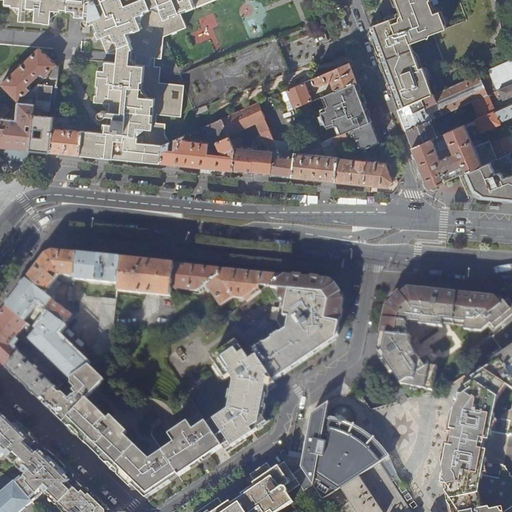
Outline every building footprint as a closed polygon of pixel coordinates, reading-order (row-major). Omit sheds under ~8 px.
[(6,0),(6,3),(13,4),(13,6),(21,7),(20,21),(27,21),(28,19),(45,21),(45,23),(52,24),(53,10),(62,11),(62,9),(68,10),(68,12),(78,13),(77,16),(90,18),(90,20),(89,19),(88,18),(87,18),(86,19),(85,19),(84,20),(83,22),(83,23),(84,25),(85,26),(86,27),(88,27),(89,27),(96,23),(100,31),(98,32),(108,53),(119,55),(131,56),(156,59),(162,59),(165,37),(159,23),(181,15),(211,2),(210,0),(6,0)] [(381,61),(399,110),(433,94),(423,68),(421,69),(416,56),(418,54),(414,49),(410,39),(419,36),(419,38),(446,28),(442,17),(438,18),(436,12),(434,13),(429,0),(395,0),(401,15),(379,23),(373,26),(370,27),(369,29),(377,51),(379,51),(382,61),(381,61)] [(159,23),(165,37),(186,28),(181,15),(159,23)] [(185,87),(197,115),(208,110),(207,106),(290,73),(275,36),(195,69),(192,63),(178,69),(184,85),(175,84),(173,98),(184,100),(185,87)] [(45,78),(57,65),(40,48),(1,85),(19,102),(31,90),(28,87),(41,74),(45,78)] [(118,63),(130,64),(131,56),(119,55),(118,63)] [(130,64),(155,67),(156,59),(131,56),(130,64)] [(511,58),(479,73),(488,94),(494,92),(511,83),(511,58)] [(80,155),(160,164),(163,145),(170,142),(165,134),(166,124),(153,122),(154,114),(182,117),(184,100),(173,98),(175,84),(160,83),(161,67),(155,67),(130,64),(118,63),(107,62),(106,71),(100,70),(98,86),(100,86),(99,95),(97,95),(96,102),(112,104),(111,112),(103,111),(102,111),(101,112),(100,113),(100,114),(100,116),(100,118),(101,119),(103,119),(104,119),(105,119),(107,118),(107,117),(108,116),(109,116),(108,124),(106,124),(105,134),(83,131),(80,155)] [(313,79),(313,80),(315,85),(319,86),(330,81),(331,80),(331,79),(332,79),(331,78),(334,77),(335,81),(333,84),(335,88),(332,89),(333,92),(357,82),(350,63),(313,79)] [(30,150),(51,152),(53,128),(54,128),(55,117),(47,116),(48,111),(51,111),(53,86),(58,87),(61,67),(57,65),(45,78),(37,85),(30,150)] [(399,110),(407,130),(434,118),(470,102),(472,102),(488,94),(479,73),(433,94),(399,110)] [(342,135),(345,133),(371,122),(365,104),(363,103),(356,105),(355,100),(361,98),(362,96),(360,91),(357,92),(355,84),(357,83),(357,82),(333,92),(325,95),(329,104),(328,106),(326,107),(321,110),(323,115),(325,123),(328,129),(336,126),(337,126),(339,127),(342,135)] [(294,109),(295,108),(312,101),(305,83),(287,91),(294,109)] [(511,83),(494,92),(495,96),(498,95),(500,100),(502,99),(503,100),(511,95),(511,83)] [(0,147),(1,147),(30,150),(37,85),(32,91),(31,90),(19,102),(17,115),(16,115),(15,119),(3,118),(1,120),(0,120),(0,147)] [(287,91),(281,94),(288,111),(294,109),(287,91)] [(472,102),(470,102),(477,119),(479,118),(472,102)] [(232,115),(222,119),(226,129),(231,141),(235,149),(233,171),(271,175),(273,156),(281,157),(268,125),(265,118),(259,103),(249,108),(232,115)] [(477,119),(475,120),(480,134),(501,124),(500,121),(511,115),(511,103),(495,111),(479,118),(477,119)] [(3,118),(11,110),(6,105),(0,109),(0,120),(1,120),(3,118)] [(407,132),(413,148),(432,139),(438,137),(433,127),(437,125),(434,118),(407,130),(407,132)] [(160,164),(233,171),(235,149),(231,141),(226,129),(222,119),(205,127),(213,144),(210,144),(209,143),(184,141),(184,136),(175,140),(174,150),(169,150),(170,142),(163,145),(160,164)] [(345,133),(349,142),(351,146),(366,148),(373,145),(379,143),(371,122),(345,133)] [(297,150),(296,150),(293,149),(294,143),(280,142),(273,123),(268,125),(281,157),(273,156),(271,175),(291,177),(294,153),(297,153),(297,150)] [(56,153),(80,155),(83,131),(72,130),(73,125),(61,124),(61,129),(54,128),(53,128),(51,152),(56,153)] [(430,189),(445,182),(441,174),(462,165),(466,173),(482,165),(474,146),(465,125),(446,133),(455,153),(441,159),(432,139),(413,148),(428,187),(430,189)] [(474,146),(482,165),(509,154),(511,152),(511,132),(482,145),(481,143),(474,146)] [(339,136),(332,139),(336,148),(349,142),(345,133),(342,135),(339,136)] [(317,135),(303,134),(302,143),(319,144),(321,144),(317,135)] [(379,143),(373,145),(377,155),(383,153),(379,143)] [(0,156),(29,159),(30,150),(1,147),(0,154),(0,156)] [(314,155),(297,153),(294,153),(291,177),(352,184),(389,188),(394,181),(387,162),(325,156),(325,151),(321,151),(320,156),(317,156),(317,152),(314,152),(314,155)] [(466,173),(460,175),(468,196),(492,201),(511,201),(511,164),(509,154),(482,165),(466,173)] [(460,175),(459,176),(467,195),(468,196),(460,175)] [(46,254),(27,280),(46,295),(50,289),(55,292),(61,283),(57,280),(60,276),(76,277),(78,253),(53,251),(46,254)] [(121,258),(78,253),(76,277),(76,280),(118,284),(121,258)] [(174,263),(121,258),(118,284),(117,291),(171,297),(172,288),(174,263)] [(174,263),(172,288),(196,291),(201,287),(206,284),(218,275),(219,268),(174,263)] [(284,275),(219,268),(218,275),(206,284),(221,306),(233,298),(245,298),(248,302),(262,292),(260,289),(260,286),(267,286),(268,287),(270,286),(284,275)] [(274,381),(336,339),(345,298),(333,280),(284,275),(270,286),(272,289),(274,288),(281,299),(284,300),(283,305),(279,324),(283,330),(253,350),(257,356),(259,359),(274,381)] [(27,280),(6,306),(26,322),(27,320),(24,318),(36,303),(44,311),(45,310),(53,300),(46,295),(27,280)] [(73,315),(65,325),(90,349),(98,341),(103,298),(116,299),(117,291),(118,284),(76,280),(73,315)] [(193,293),(198,294),(203,290),(201,287),(196,291),(172,288),(171,297),(170,303),(173,307),(193,293)] [(272,289),(283,305),(284,300),(281,299),(274,288),(272,289)] [(414,386),(433,390),(438,366),(430,364),(426,358),(422,360),(411,343),(412,336),(407,336),(408,323),(411,321),(421,322),(421,324),(443,327),(444,320),(465,322),(464,329),(482,331),(492,323),(496,329),(511,315),(511,302),(509,298),(484,296),(405,288),(387,302),(379,344),(383,351),(380,352),(393,370),(394,372),(401,384),(408,385),(411,389),(414,386)] [(45,310),(50,314),(65,326),(65,325),(73,315),(64,308),(65,306),(61,303),(60,305),(53,300),(45,310)] [(0,361),(6,368),(20,352),(14,346),(19,340),(16,338),(28,324),(26,322),(6,306),(0,314),(0,361)] [(30,341),(70,379),(89,366),(61,338),(59,339),(58,337),(58,335),(65,326),(50,314),(37,331),(29,340),(30,341)] [(172,332),(170,331),(167,359),(207,332),(195,315),(172,332)] [(474,347),(484,362),(486,361),(487,360),(489,358),(491,357),(492,358),(501,354),(504,352),(500,347),(485,356),(478,347),(494,335),(511,320),(511,315),(496,329),(474,347)] [(500,347),(504,352),(510,349),(511,347),(511,320),(494,335),(478,347),(485,356),(500,347)] [(227,411),(208,423),(223,446),(227,453),(242,443),(241,441),(240,440),(252,431),(253,432),(258,428),(268,422),(264,417),(265,409),(262,408),(265,394),(268,395),(269,387),(275,383),(274,381),(259,359),(252,364),(251,361),(237,340),(212,357),(225,378),(231,375),(233,378),(233,380),(235,380),(238,381),(236,388),(233,387),(230,403),(233,403),(232,410),(229,409),(227,409),(227,411)] [(487,360),(486,361),(490,367),(484,370),(481,368),(463,395),(458,394),(457,396),(453,416),(450,415),(449,423),(452,424),(450,434),(458,435),(459,432),(467,433),(466,435),(475,437),(475,436),(481,437),(482,433),(490,435),(491,431),(509,435),(511,432),(511,347),(510,349),(504,352),(501,354),(496,357),(499,360),(496,362),(494,359),(492,358),(491,357),(489,358),(487,360)] [(87,353),(96,361),(100,358),(90,349),(87,353)] [(23,384),(38,369),(31,363),(28,366),(25,363),(28,360),(20,352),(6,368),(23,384)] [(388,370),(390,372),(393,370),(380,352),(378,354),(387,367),(389,367),(388,370)] [(33,359),(40,366),(43,364),(36,357),(33,359)] [(70,400),(57,388),(43,398),(55,409),(132,484),(146,498),(171,481),(170,479),(177,473),(179,476),(223,446),(208,423),(207,422),(204,424),(194,430),(188,422),(170,435),(175,443),(150,460),(146,463),(143,461),(145,459),(123,438),(125,435),(128,432),(111,416),(108,420),(106,422),(96,412),(98,409),(87,399),(102,384),(96,378),(100,375),(89,366),(70,379),(71,380),(72,384),(76,389),(74,391),(77,394),(75,396),(74,396),(70,400)] [(45,376),(38,369),(23,384),(40,400),(43,398),(57,388),(48,379),(45,382),(41,379),(45,376)] [(105,380),(100,375),(96,378),(102,384),(105,380)] [(308,434),(348,483),(379,462),(381,461),(377,456),(373,451),(376,448),(371,443),(368,440),(366,438),(363,436),(366,431),(353,424),(352,427),(350,428),(349,429),(347,430),(345,430),(343,431),(341,431),(339,430),(337,429),(335,428),(333,427),(332,425),(330,423),(330,422),(329,419),(329,417),(330,415),(327,414),(330,402),(311,415),(308,434)] [(352,427),(353,424),(355,420),(355,415),(353,410),(350,407),(346,405),(340,405),(336,407),(332,410),(330,415),(329,417),(329,419),(330,422),(330,423),(332,425),(333,427),(335,428),(337,429),(339,430),(341,431),(343,431),(345,430),(347,430),(349,429),(350,428),(352,427)] [(0,467),(1,468),(6,468),(10,467),(14,465),(15,464),(26,475),(17,483),(32,501),(42,490),(64,511),(112,511),(110,509),(106,511),(98,504),(101,501),(66,467),(63,470),(53,461),(56,458),(47,449),(44,449),(31,437),(31,433),(9,412),(6,412),(2,408),(0,410),(0,467)] [(132,484),(55,409),(53,412),(102,458),(101,459),(130,487),(132,484)] [(106,422),(108,420),(98,409),(96,412),(106,422)] [(449,423),(443,453),(446,453),(448,444),(457,445),(456,449),(463,450),(463,448),(472,450),(472,451),(478,452),(481,437),(475,436),(475,437),(466,435),(467,433),(459,432),(458,435),(450,434),(452,424),(449,423)] [(240,440),(241,441),(259,429),(258,428),(253,432),(252,431),(240,440)] [(377,456),(381,461),(389,456),(385,450),(384,448),(376,440),(373,437),(366,431),(363,436),(366,438),(368,440),(371,443),(376,448),(373,451),(377,456)] [(348,483),(308,434),(307,437),(306,437),(304,449),(303,450),(299,449),(297,455),(288,453),(287,457),(283,460),(285,463),(304,490),(309,498),(305,501),(312,511),(327,502),(325,499),(348,483)] [(146,463),(150,460),(125,435),(123,438),(145,459),(143,461),(146,463)] [(503,511),(511,506),(511,507),(511,478),(503,465),(485,461),(486,457),(477,456),(478,452),(472,451),(472,450),(463,448),(463,450),(456,449),(457,445),(448,444),(446,453),(443,453),(441,461),(444,461),(440,483),(446,484),(452,511),(457,510),(457,511),(503,511)] [(63,470),(66,467),(56,458),(53,461),(63,470)] [(411,511),(412,511),(380,463),(379,462),(348,483),(325,499),(327,502),(333,511),(335,510),(335,511),(411,511)] [(270,511),(272,511),(278,511),(294,502),(291,498),(304,490),(285,463),(273,471),(268,463),(251,475),(256,482),(257,484),(255,485),(214,511),(209,511),(208,511),(270,511)] [(0,511),(21,511),(33,502),(32,501),(17,483),(0,496),(0,511)] [(215,510),(224,503),(220,497),(210,504),(215,510)] [(106,511),(110,509),(101,501),(98,504),(106,511)]
